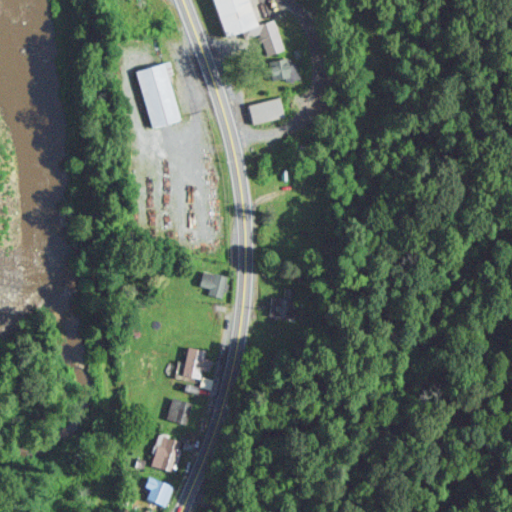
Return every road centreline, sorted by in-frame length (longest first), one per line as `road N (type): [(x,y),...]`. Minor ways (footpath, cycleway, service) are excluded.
road 1 (secondary): [(187,511),(240,293),(230,141),(177,0)]
road 2 (residential): [(230,141),(275,133),(307,109),(319,85),(310,30),(287,0)]
